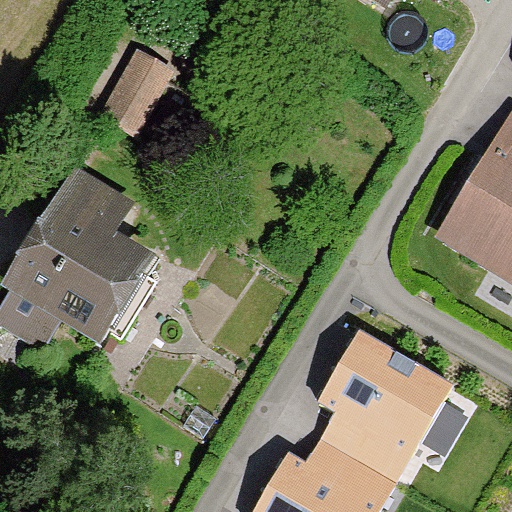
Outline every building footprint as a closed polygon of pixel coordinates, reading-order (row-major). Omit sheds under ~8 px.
[(352,0),(377,13),(384,0),(352,0)] [(511,115),(428,237),(511,295),(511,115)] [(46,181),(0,261),(0,303),(97,359),(162,246),(46,181)] [(319,439),(393,484),(453,384),(357,327),(317,400),(330,410),(319,439)] [(378,511),(393,484),(319,439),(306,460),(287,453),(253,511),(378,511)]
